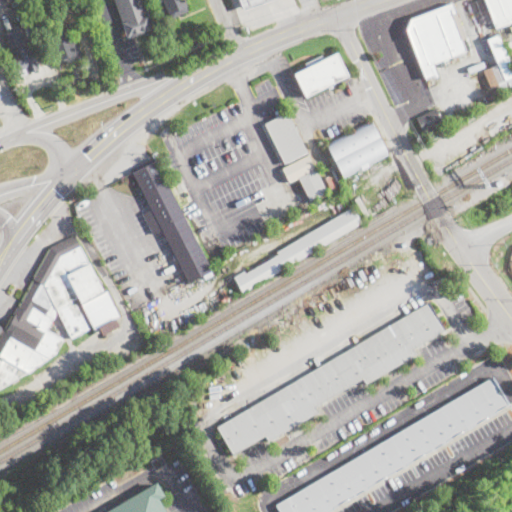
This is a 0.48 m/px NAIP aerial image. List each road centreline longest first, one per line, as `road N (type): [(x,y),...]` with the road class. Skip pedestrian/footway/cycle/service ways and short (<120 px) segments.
road 1 (tertiary): [(337,13),(465,253)]
road 2 (secondary): [(238,53),(99,99),(0,143)]
road 3 (primary): [(69,176),(138,117),(238,53)]
road 4 (primary): [(238,53),(371,0)]
